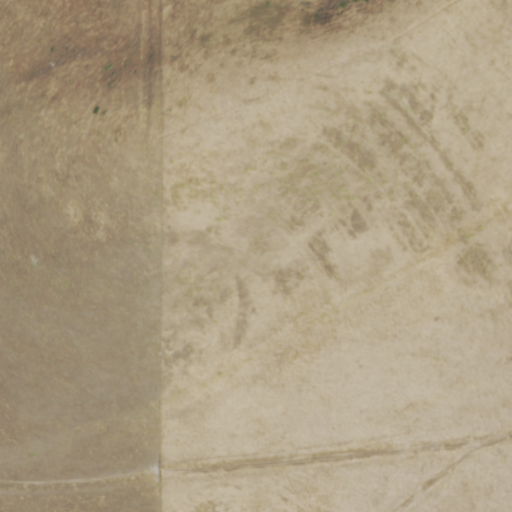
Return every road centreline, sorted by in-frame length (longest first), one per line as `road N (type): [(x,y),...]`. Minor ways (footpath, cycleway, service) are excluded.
road 1 (track): [(161,474),(46,488),(0,485)]
road 2 (track): [(397,511),(470,448),(511,427)]
